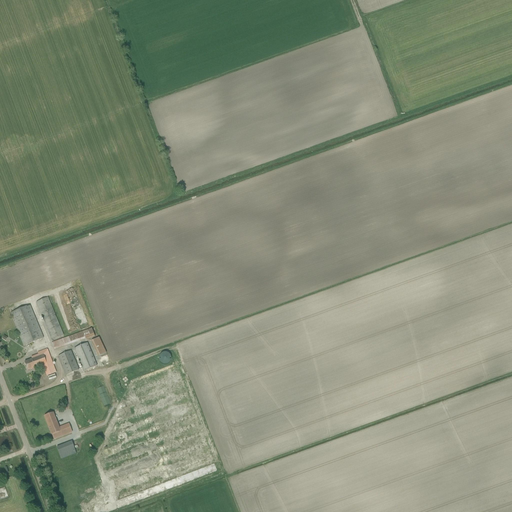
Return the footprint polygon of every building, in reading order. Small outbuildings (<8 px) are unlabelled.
[(48,298),(36,303),(51,341),(64,336),(51,304),(52,303),(50,298),(48,299),(48,298)] [(24,346),(43,338),(30,305),(11,313),(24,346)] [(52,342),(54,348),(95,336),(93,329),(52,342)] [(101,337),(92,340),(98,357),(107,354),(101,337)] [(84,372),(97,366),(87,343),(74,349),(84,372)] [(28,371),(42,365),(47,376),(57,373),(48,349),(37,353),(38,355),(31,357),(32,359),(25,362),(28,371)] [(79,370),(71,351),(58,356),(66,376),(79,370)] [(171,364),(172,361),(172,358),(170,357),(167,355),(164,355),(161,359),(160,363),(164,366),(169,366),(171,364)] [(218,472),(179,367),(135,384),(137,394),(130,398),(133,405),(126,408),(129,419),(118,424),(122,433),(110,438),(114,447),(102,452),(105,461),(101,463),(120,510),(218,472)] [(98,388),(103,407),(110,406),(105,386),(98,388)] [(54,413),(49,414),(45,416),(52,435),(54,439),(72,433),(68,424),(60,428),(54,413)] [(72,442),(56,448),(61,459),(76,454),(72,442)]
